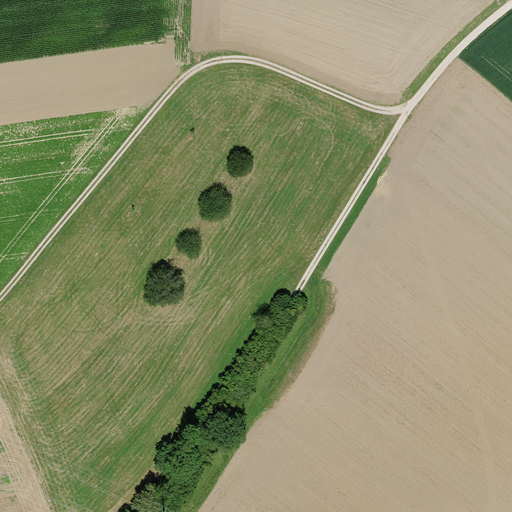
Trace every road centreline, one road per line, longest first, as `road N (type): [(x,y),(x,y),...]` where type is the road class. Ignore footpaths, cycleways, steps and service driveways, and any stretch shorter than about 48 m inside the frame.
road 1 (track): [(510,0),(406,109),(285,314),(153,511)]
road 2 (track): [(406,109),(379,111),(269,65),(206,65),(177,85),(0,297)]
